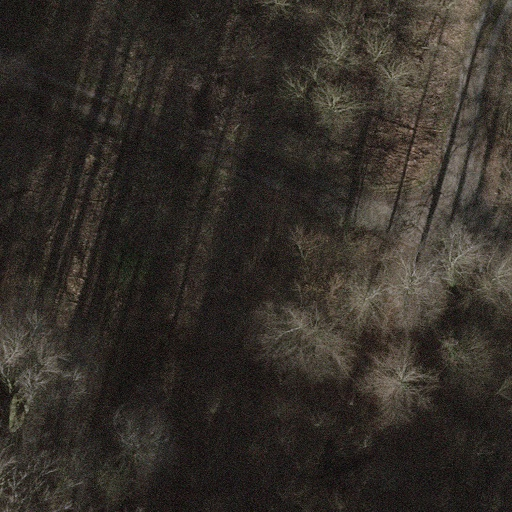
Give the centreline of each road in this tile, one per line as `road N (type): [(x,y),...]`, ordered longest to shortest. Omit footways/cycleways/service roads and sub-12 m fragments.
road 1 (track): [(511,269),(56,71),(0,38)]
road 2 (track): [(467,250),(480,48),(511,2)]
